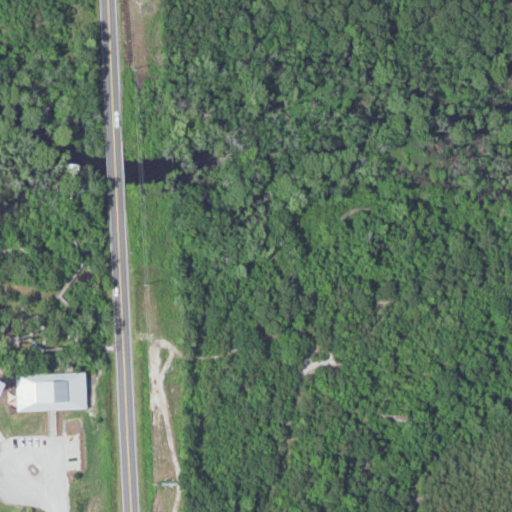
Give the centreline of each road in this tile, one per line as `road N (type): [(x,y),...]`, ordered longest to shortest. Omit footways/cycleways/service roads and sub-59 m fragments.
road 1 (tertiary): [(130,511),(115,190)]
road 2 (tertiary): [(113,135),(107,0)]
